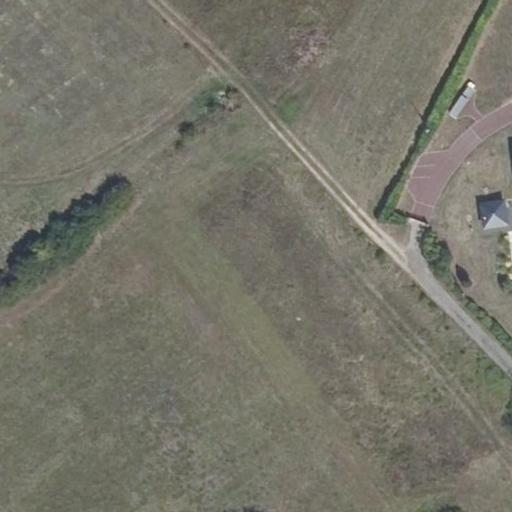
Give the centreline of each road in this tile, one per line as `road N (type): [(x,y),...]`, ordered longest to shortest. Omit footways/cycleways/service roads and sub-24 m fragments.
road 1 (track): [(155,0),(419,272)]
road 2 (unclassified): [(419,272),(511,368)]
